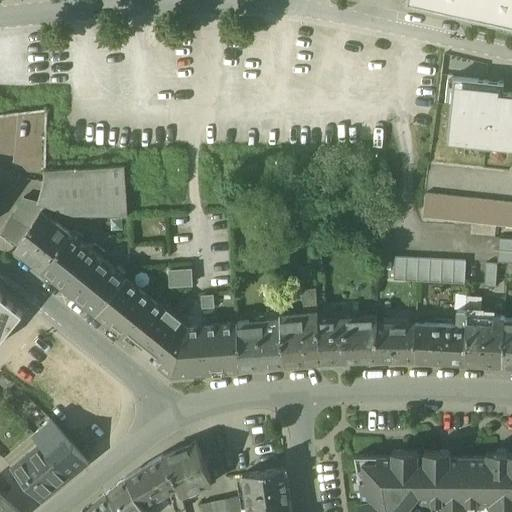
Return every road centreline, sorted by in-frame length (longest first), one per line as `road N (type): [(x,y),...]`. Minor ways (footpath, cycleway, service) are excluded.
road 1 (residential): [(216,0),(402,16),(511,39)]
road 2 (residential): [(157,413),(0,274)]
road 3 (residential): [(304,393),(511,391)]
road 4 (residential): [(0,12),(177,0)]
road 5 (residential): [(157,413),(304,393)]
road 6 (residential): [(52,511),(157,413)]
